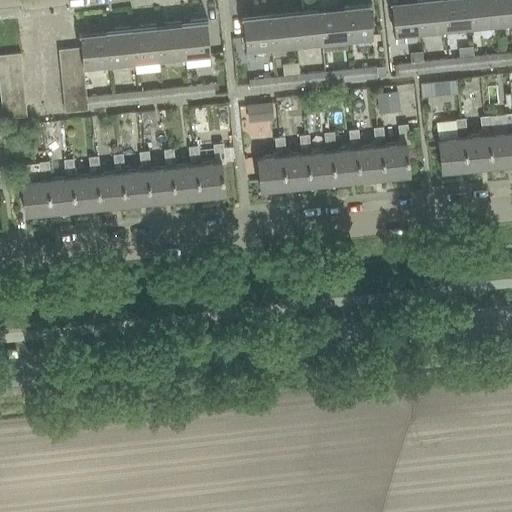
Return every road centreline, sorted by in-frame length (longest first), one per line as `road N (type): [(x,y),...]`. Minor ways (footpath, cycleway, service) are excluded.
road 1 (secondary): [(0,377),(511,319)]
road 2 (residential): [(0,264),(511,208)]
